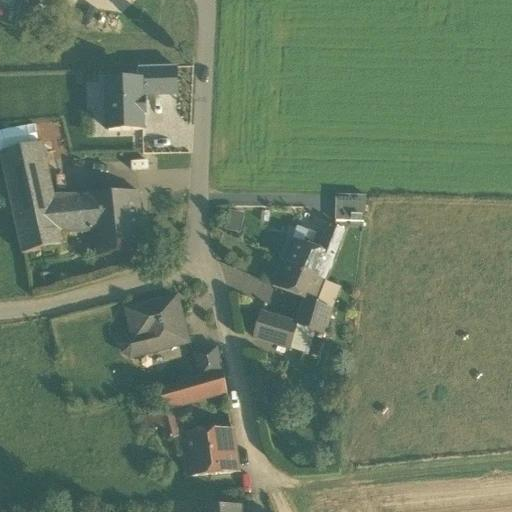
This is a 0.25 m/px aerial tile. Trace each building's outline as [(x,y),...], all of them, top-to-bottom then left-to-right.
[(140,69),(140,82),(141,82),(142,96),(176,94),(176,68),(140,69)] [(140,82),(107,83),(108,132),(142,131),(142,115),(145,115),(145,103),(142,102),(142,96),(141,82),(140,82)] [(1,154),(23,255),(65,246),(62,235),(54,197),(42,145),(1,154)] [(139,192),(90,198),(93,232),(96,257),(144,250),(139,192)] [(62,235),(93,232),(90,198),(63,196),(54,197),(62,235)] [(333,225),(362,226),(362,197),(334,196),(333,225)] [(228,211),(224,231),(240,234),(244,214),(228,211)] [(325,239),(320,252),(334,258),(344,233),(331,226),(325,239)] [(303,244),(308,231),(298,227),(293,240),(303,244)] [(308,231),(303,244),(320,252),(325,239),(308,231)] [(325,281),(334,258),(320,252),(303,244),(293,240),(283,262),(325,281)] [(316,302),(325,281),(283,262),(273,287),(302,299),(315,304),(316,302)] [(342,287),(325,281),(316,302),(332,310),(342,287)] [(127,311),(132,331),(142,328),(149,353),(188,343),(177,298),(127,311)] [(302,299),(296,324),(298,325),(298,326),(311,330),(325,334),(332,310),(316,302),(315,304),(302,299)] [(291,349),(298,326),(298,325),(296,324),(262,314),(254,338),(291,349)] [(311,330),(298,326),(291,349),(304,353),(311,330)] [(131,358),(149,353),(142,328),(132,331),(134,337),(126,339),(122,346),(124,354),(131,358)] [(194,355),(200,379),(223,372),(217,349),(194,355)] [(160,390),(166,410),(180,406),(214,396),(226,392),(223,372),(200,379),(160,390)] [(214,396),(217,412),(228,408),(226,392),(214,396)] [(164,427),(168,441),(185,435),(185,434),(186,434),(180,406),(166,410),(160,412),(164,427)] [(164,427),(160,412),(143,417),(147,432),(164,427)] [(185,435),(190,476),(239,472),(233,430),(186,434),(185,434),(185,435)]
